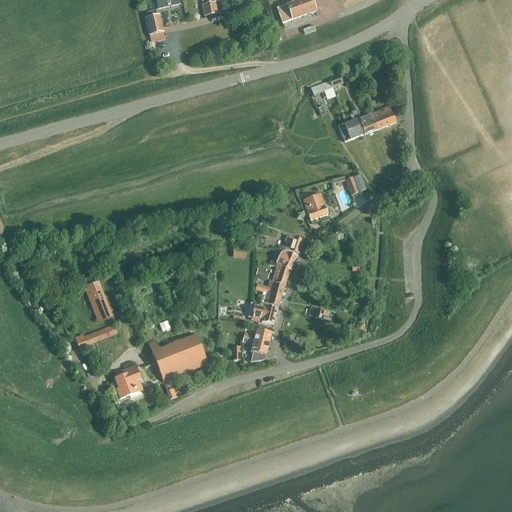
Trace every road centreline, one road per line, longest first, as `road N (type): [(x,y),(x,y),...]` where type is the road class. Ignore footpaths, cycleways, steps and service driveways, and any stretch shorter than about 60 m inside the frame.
road 1 (unclassified): [(0,147),(340,46),(399,17)]
road 2 (residential): [(282,368),(366,347),(405,327),(415,300),(412,244),(431,194),(415,171)]
road 3 (residential): [(282,368),(278,331),(295,268),(318,235),(415,171)]
road 4 (residential): [(132,429),(216,385),(282,368)]
road 5 (residential): [(415,171),(399,17)]
